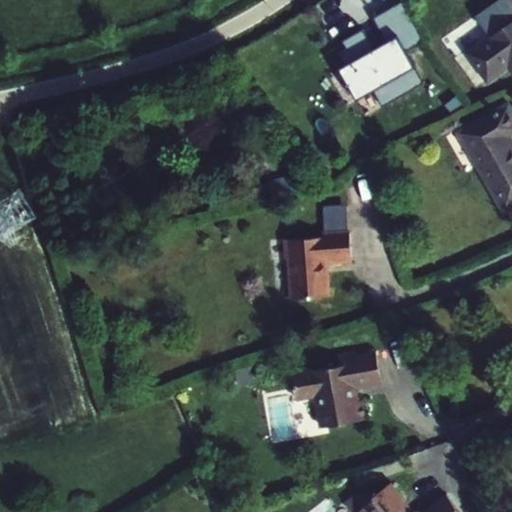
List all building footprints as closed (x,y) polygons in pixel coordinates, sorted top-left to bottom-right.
[(423,40),(401,0),(371,17),(385,41),(373,48),(362,28),(341,40),(345,48),(338,52),(344,64),(337,68),(355,100),(372,90),(381,106),(423,82),(405,50),(423,40)] [(468,54),(487,79),(508,64),(511,69),(511,21),(489,37),(490,39),(468,54)] [(511,136),(511,114),(509,109),(463,135),(506,213),(511,209),(511,140),(510,138),(511,136)] [(327,234),(346,232),(344,207),(325,209),(327,234)] [(349,261),(346,232),(327,234),(320,235),(320,237),(283,240),(285,260),(287,260),(291,300),(327,297),(323,263),(349,261)] [(338,368),(290,376),(295,401),(315,398),(320,429),(365,421),(362,402),(356,403),(354,388),(380,383),(375,356),(353,359),(352,354),(336,357),(338,368)] [(409,505),(390,483),(372,497),(374,499),(357,511),(458,511),(445,496),(426,511),(410,511),(407,508),(409,505)]
